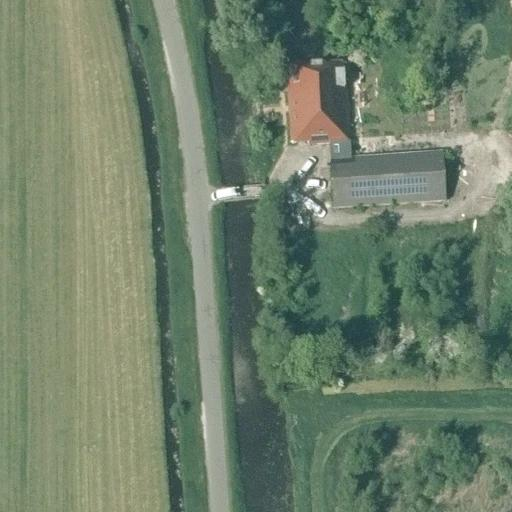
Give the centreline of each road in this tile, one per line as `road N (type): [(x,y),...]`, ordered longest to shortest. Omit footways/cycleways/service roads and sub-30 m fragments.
road 1 (tertiary): [(219,511),(193,147),(162,0)]
road 2 (track): [(511,411),(364,418),(330,436),(319,458),(320,511)]
